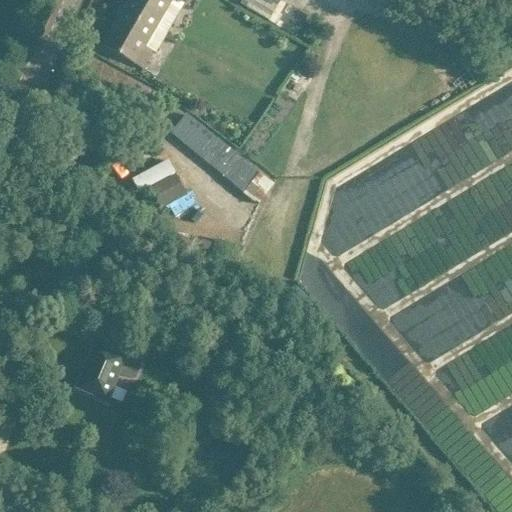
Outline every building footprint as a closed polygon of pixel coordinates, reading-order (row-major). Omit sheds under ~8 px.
[(184,4),(176,0),(129,0),(102,47),(142,70),(151,54),(154,56),(184,4)] [(307,17),(280,3),(281,0),(243,0),(241,5),(297,35),(307,17)] [(226,98),(212,117),(271,164),(285,146),(226,98)] [(257,206),(273,185),(186,115),(169,135),(257,206)] [(176,177),(153,190),(162,207),(169,203),(176,215),(195,205),(188,193),(185,194),(176,177)] [(86,246),(41,227),(31,253),(75,271),(86,246)] [(217,247),(212,260),(230,267),(236,269),(243,252),(236,250),(218,243),(217,247)] [(94,344),(75,390),(107,404),(127,358),(94,344)]
